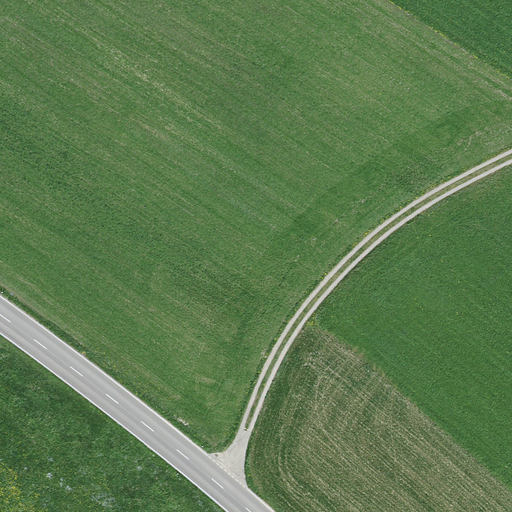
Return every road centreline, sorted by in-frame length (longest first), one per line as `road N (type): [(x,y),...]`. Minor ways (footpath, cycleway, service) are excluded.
road 1 (track): [(226,491),(267,373),(306,309),(377,235),(511,156)]
road 2 (tertiary): [(249,511),(0,315)]
